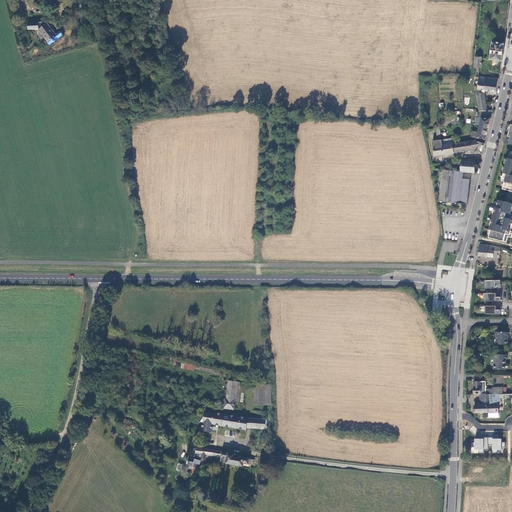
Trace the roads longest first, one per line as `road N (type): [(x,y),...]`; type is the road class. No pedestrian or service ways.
road 1 (tertiary): [(432,283),(99,278)]
road 2 (unclassified): [(99,278),(63,443),(27,511)]
road 3 (secondary): [(455,286),(511,57)]
road 4 (track): [(439,474),(207,444)]
road 5 (secondary): [(453,475),(456,323)]
